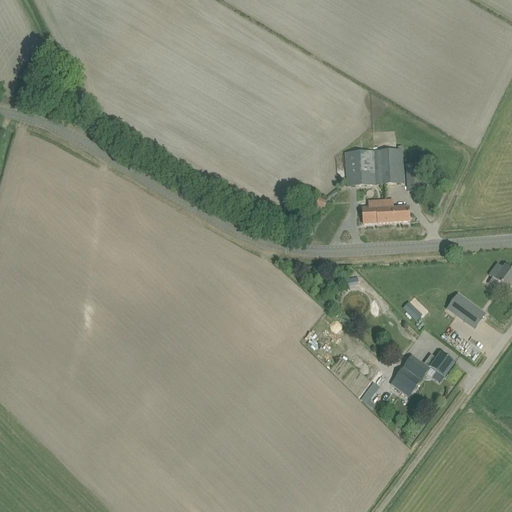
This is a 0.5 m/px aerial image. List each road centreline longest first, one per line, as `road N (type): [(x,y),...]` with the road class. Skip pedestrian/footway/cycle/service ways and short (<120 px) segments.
road 1 (tertiary): [(0,114),(70,139),(269,252),(321,257),(511,240)]
road 2 (track): [(383,511),(511,334)]
